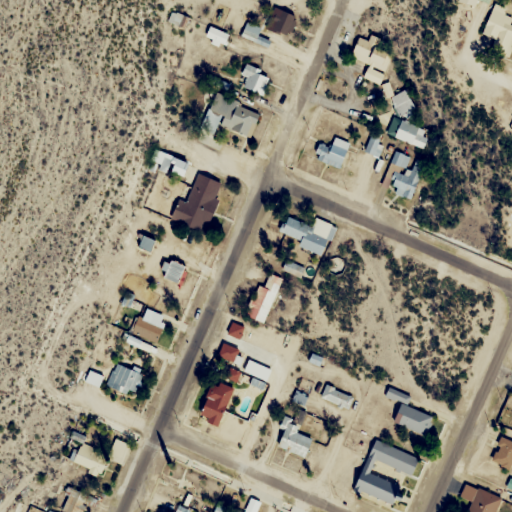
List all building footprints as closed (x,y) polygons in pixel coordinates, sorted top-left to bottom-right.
[(511,49),(511,20),(510,20),(511,16),(511,10),(494,4),(482,34),(498,40),(494,52),(509,58),(511,49)] [(288,37),(297,16),(274,6),(265,27),(288,37)] [(255,41),(260,29),(247,22),(241,34),(255,41)] [(226,30),(208,30),(208,38),(214,37),(214,44),(227,43),(226,30)] [(385,71),(392,52),(380,47),(383,40),(371,35),(369,41),(358,37),(350,57),(385,71)] [(270,74),(245,64),(241,74),(246,76),(242,86),(262,94),(270,74)] [(389,97),(400,116),(415,107),(405,89),(389,97)] [(224,117),(220,124),(248,137),(260,113),(216,93),(208,110),(224,117)] [(421,149),(429,132),(401,119),(393,135),(421,149)] [(338,168),(350,143),(335,137),(330,147),(320,143),(313,157),(338,168)] [(173,155),(154,148),(149,160),(160,164),(158,169),(166,172),(173,155)] [(404,169),(410,158),(397,151),(391,162),(404,169)] [(183,175),(187,163),(177,159),(172,170),(183,175)] [(410,199),(425,164),(415,160),(408,176),(393,169),(385,188),(410,199)] [(171,219),(205,232),(223,182),(197,173),(186,202),(178,199),(171,219)] [(313,226),(285,216),(279,232),(300,239),(298,247),(324,256),(334,225),(315,218),(313,226)] [(280,276),(262,271),(249,317),(267,323),(280,276)] [(157,343),(164,328),(139,316),(132,332),(157,343)] [(239,339),(244,327),(232,321),(227,333),(239,339)] [(233,362),(239,349),(223,343),(217,356),(233,362)] [(143,373),(115,362),(106,386),(134,396),(143,373)] [(84,382),(97,387),(105,368),(92,363),(84,382)] [(198,414),(217,424),(234,391),(215,381),(198,414)] [(348,409),(353,397),(326,385),(320,397),(348,409)] [(401,402),(393,423),(426,434),(432,416),(404,406),(408,395),(388,388),(385,396),(401,402)] [(299,424),(287,418),(275,445),(304,458),(312,439),(296,431),(299,424)] [(490,460),(508,469),(511,460),(511,440),(502,436),(490,460)] [(120,464),(130,448),(118,440),(108,456),(120,464)] [(354,490),(394,505),(401,486),(370,474),(375,460),(412,475),(419,457),(373,440),(354,490)] [(93,447),(81,442),(72,462),(101,475),(106,462),(90,455),(93,447)] [(471,501),(466,511),(495,511),(502,497),(465,483),(459,497),(471,501)] [(72,511),(80,511),(86,509),(77,493),(59,503),(64,511),(65,511),(71,509),(72,511)]
